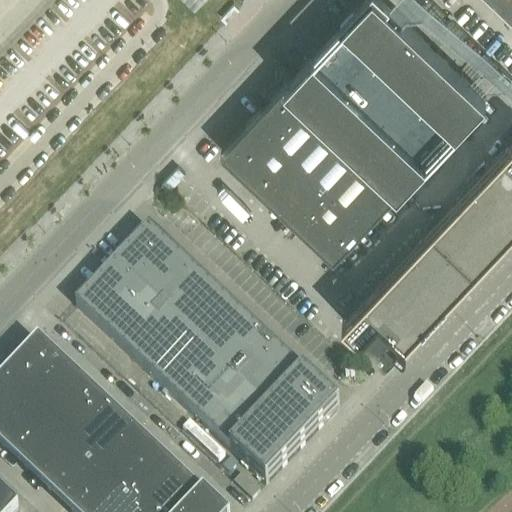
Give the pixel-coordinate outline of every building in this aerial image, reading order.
[(485,96),(383,0),(362,0),(349,15),(340,24),(319,47),(317,49),(283,84),(396,190),(429,155),(431,153),(453,130),(461,121),(485,96)] [(511,0),(494,0),(511,16),(511,0)] [(373,214),(396,190),(283,84),(271,98),(260,108),(245,124),(246,124),(221,150),(230,158),(251,179),(295,221),(330,253),(334,257),(358,230),(359,230),(373,215),(373,214)] [(473,267),(511,226),(511,139),(430,226),(473,267)] [(406,338),(472,269),(473,267),(430,226),(342,319),(358,334),(357,335),(367,344),(372,339),(384,351),(398,338),(403,343),(407,339),(406,338)] [(340,410),(199,277),(149,230),(75,308),(266,488),(340,410)] [(213,511),(156,458),(65,372),(67,370),(39,343),(35,347),(37,349),(0,388),(0,445),(65,508),(70,511),(213,511)] [(261,494),(242,477),(234,486),(252,502),(261,494)] [(0,511),(17,511),(19,510),(0,492),(0,511)]
